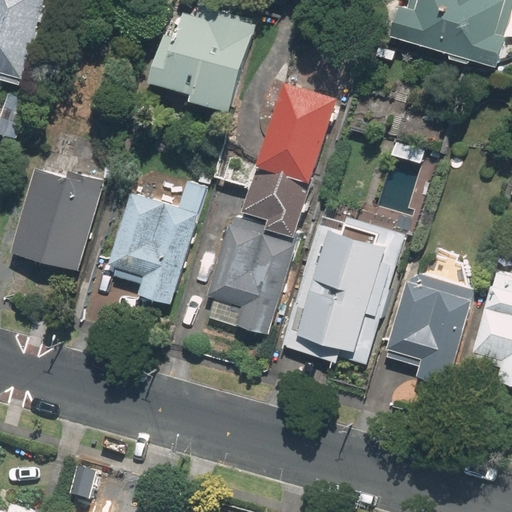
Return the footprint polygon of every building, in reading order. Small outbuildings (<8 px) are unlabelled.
[(54,0),(0,0),(0,67),(36,76),(54,0)] [(511,0),(417,0),(416,4),(411,3),(402,33),(458,49),(461,57),(474,60),(481,56),(508,64),(511,49),(511,0)] [(208,1),(204,14),(193,11),(186,35),(177,32),(163,79),(172,82),(205,91),(203,98),(239,108),(265,21),(228,11),(229,7),(208,1)] [(252,208),(279,216),(276,225),(304,233),(306,223),(309,215),(319,178),(322,178),(345,95),(290,80),(267,160),(265,160),(252,208)] [(111,180),(43,162),(20,251),(88,269),(111,180)] [(144,292),(184,304),(217,183),(189,175),(183,199),(141,187),(119,265),(149,273),(144,292)] [(242,211),(215,296),(220,297),(214,316),(277,335),(306,241),(248,223),(251,214),(242,211)] [(351,224),(332,218),(291,346),(373,372),(417,232),(355,212),(351,224)] [(483,289),(420,272),(398,357),(427,364),(424,376),(458,385),(483,289)] [(511,272),(499,285),(488,330),(481,329),(475,355),(502,361),(499,376),(511,379),(511,272)]
